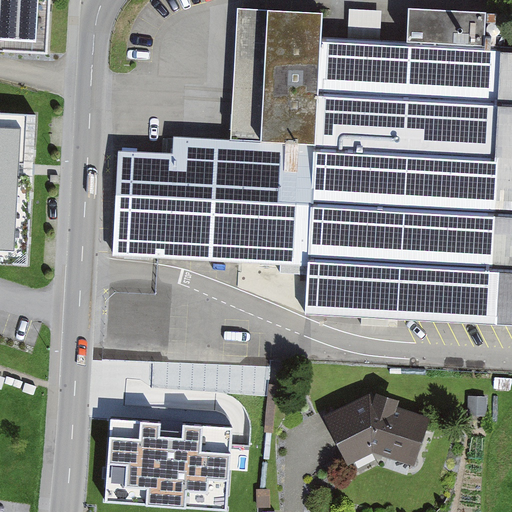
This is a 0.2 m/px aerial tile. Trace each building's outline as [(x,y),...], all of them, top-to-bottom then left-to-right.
[(0,0),(0,49),(47,52),(50,0),(0,0)] [(511,49),(491,48),(493,9),(407,5),(405,43),(319,38),(321,10),(267,7),(260,141),(166,136),(165,152),(113,149),(108,250),(310,260),(309,311),(511,322),(511,49)] [(0,262),(28,264),(36,113),(0,110),(0,262)] [(414,468),(427,425),(367,405),(326,425),(349,464),(374,454),(414,468)] [(227,511),(233,428),(111,420),(105,504),(227,511)]
